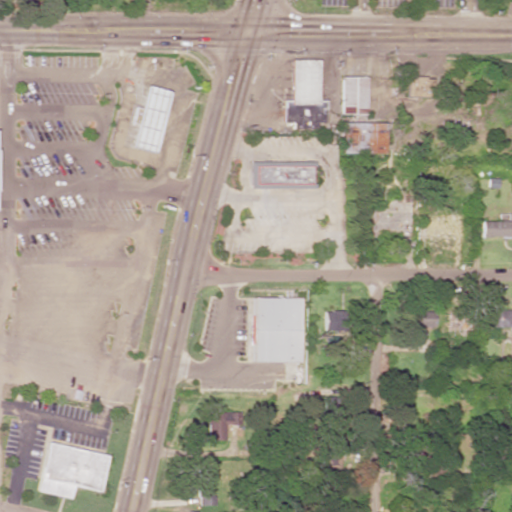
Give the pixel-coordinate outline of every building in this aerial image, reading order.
[(316,60),(289,60),(289,100),(281,100),(281,122),(291,122),(291,130),(315,130),(315,121),(323,121),(323,100),(316,100),(316,60)] [(365,77),(340,77),(340,114),(365,114),(365,77)] [(405,78),(405,97),(430,96),(430,78),(405,78)] [(167,91),(144,86),(139,109),(133,107),(129,122),(135,124),(130,146),(154,151),(167,91)] [(383,123),(341,122),(341,153),(383,154),(383,123)] [(313,189),(313,162),(250,162),(250,183),(263,183),(263,189),(313,189)] [(423,238),(459,238),(459,227),(445,227),(445,213),(423,213),(423,238)] [(480,221),(480,238),(508,237),(507,221),(480,221)] [(300,298),(252,298),(252,362),(299,362),(300,298)] [(322,330),(345,330),(346,311),(323,310),(322,330)] [(511,310),(483,311),(484,327),(511,326),(511,310)] [(432,326),(432,311),(407,311),(407,326),(432,326)] [(224,424),(238,424),(238,412),(207,412),(206,439),(223,440),(224,424)] [(104,455),(45,443),(35,492),(68,499),(71,486),(97,492),(104,455)] [(212,469),(196,469),(196,505),(212,505),(212,469)]
